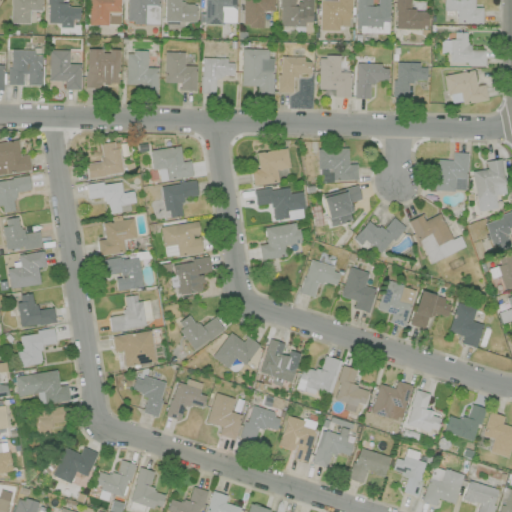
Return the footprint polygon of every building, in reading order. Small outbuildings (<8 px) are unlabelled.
[(9,0),(9,23),(28,23),(28,10),(40,10),(40,0),(9,0)] [(45,0),(46,23),(58,23),(58,27),(71,27),(71,19),(77,19),(78,5),(61,5),(61,0),(45,0)] [(87,0),(87,24),(118,25),(118,0),(87,0)] [(157,0),(125,0),(125,23),(157,23),(157,0)] [(194,21),(195,4),(178,4),(177,0),(161,0),(161,21),(179,21),(194,21)] [(202,0),(202,23),(234,24),(234,0),(202,0)] [(272,0),(241,0),(241,26),(261,27),(262,10),(272,11),(272,0)] [(277,0),(278,26),(301,26),(301,32),(310,32),(309,0),(277,0)] [(317,31),(337,31),(337,25),(349,25),(348,0),(334,0),(335,0),(318,0),(317,31)] [(369,0),(354,0),(354,32),(387,33),(387,0),(375,0),(375,5),(370,5),(369,0)] [(393,0),(393,29),(426,29),(426,10),(409,10),(408,0),(393,0)] [(480,23),(481,7),(472,7),(472,0),(441,0),(442,10),(455,10),(455,23),(480,23)] [(483,65),(483,50),(466,50),(466,32),(453,32),(452,40),(439,40),(439,53),(448,53),(447,64),(483,65)] [(266,49),(240,48),(239,85),(256,86),(256,93),(271,93),(272,58),(266,57),(266,49)] [(84,49),(84,87),(99,87),(99,83),(116,84),(117,49),(106,49),(106,50),(84,49)] [(67,50),(47,50),(46,80),(63,81),(63,89),(78,89),(79,64),(67,63),(67,50)] [(39,84),(40,51),(8,51),(8,84),(23,84),(39,84)] [(156,68),(145,67),(145,51),(124,51),(124,85),(139,85),(139,92),(155,93),(156,68)] [(162,82),(178,83),(178,90),(194,90),(194,65),(182,65),(182,52),(162,51),(162,82)] [(316,89),(333,89),(333,97),(347,97),(348,72),(338,72),(338,56),(317,55),(316,89)] [(276,92),(291,92),(291,75),(308,75),(309,58),(277,57),(276,92)] [(214,93),(214,76),(231,76),(231,59),(200,59),(199,93),(214,93)] [(406,97),(407,81),(424,81),(424,63),(392,63),(392,96),(406,97)] [(385,82),(386,65),(353,64),(353,98),(368,98),(368,82),(385,82)] [(443,75),(447,105),(485,99),(483,84),(474,86),(472,70),(443,75)] [(0,173),(28,170),(27,154),(18,155),(16,140),(0,141),(0,173)] [(120,173),(116,141),(98,144),(100,161),(84,163),(86,178),(120,173)] [(147,149),(149,165),(156,164),(157,180),(190,177),(189,161),(179,162),(178,146),(147,149)] [(315,148),(316,169),(319,169),(319,182),(355,181),(355,164),(347,164),(346,147),(315,148)] [(287,168),(285,148),(254,152),(257,170),(249,171),(251,185),(276,181),(275,170),(287,168)] [(465,190),(465,152),(450,152),(450,160),(432,160),(432,190),(465,190)] [(485,169),(470,171),(476,210),(495,208),(493,195),(504,193),(499,159),(484,161),(485,169)] [(0,211),(14,210),(12,193),(29,190),(26,176),(0,179),(0,211)] [(159,186),(164,217),(182,215),(179,198),(195,195),(193,180),(159,186)] [(105,213),(128,211),(127,203),(133,203),(131,191),(120,192),(119,181),(85,185),(87,198),(103,196),(105,213)] [(300,191),(287,193),(286,186),(252,191),(254,205),(269,203),(271,221),(300,216),(299,209),(303,208),(300,191)] [(327,227),(349,221),(344,203),(359,200),(355,186),(319,195),(327,227)] [(511,212),(482,221),(491,250),(509,245),(504,229),(511,226),(511,212)] [(463,247),(458,235),(450,239),(438,213),(422,221),(419,214),(407,220),(427,264),(463,247)] [(5,251),(39,246),(37,231),(20,233),(17,216),(0,219),(5,251)] [(363,240),(379,254),(402,227),(391,217),(380,231),(366,220),(350,239),(358,245),(363,240)] [(134,237),(130,218),(100,223),(103,239),(95,240),(98,255),(122,251),(120,240),(134,237)] [(159,226),(163,257),(200,252),(198,235),(196,221),(159,226)] [(262,227),(265,244),(257,245),(259,260),(284,256),(282,245),(298,243),(295,222),(262,227)] [(43,267),(42,252),(16,255),(18,267),(5,268),(8,287),(38,284),(36,267),(43,267)] [(497,275),(502,290),(511,286),(511,261),(509,254),(495,259),(498,264),(486,268),(490,278),(497,275)] [(140,287),(136,256),(102,260),(104,276),(112,275),(114,290),(140,287)] [(176,294),(201,291),(198,273),(209,272),(207,258),(166,263),(169,287),(175,286),(176,294)] [(297,293),(311,298),(316,281),(333,286),(338,270),(307,260),(297,293)] [(338,297),(353,301),(351,308),(367,313),(373,288),(363,285),(366,272),(347,267),(338,297)] [(403,326),(412,290),(382,282),(375,309),(390,313),(387,322),(403,326)] [(445,317),(449,300),(416,292),(408,325),(423,329),(427,312),(445,317)] [(511,292),(504,295),(508,308),(496,312),(499,323),(511,319),(511,292)] [(16,325),(53,323),(52,307),(31,308),(30,294),(15,294),(16,325)] [(147,300),(135,301),(134,295),(121,296),(123,314),(107,316),(109,329),(150,324),(147,300)] [(475,347),(480,324),(470,321),(473,307),(454,302),(448,329),(458,331),(456,343),(475,347)] [(192,349),(221,329),(213,317),(197,327),(188,313),(174,323),(192,349)] [(40,363),(38,345),(53,343),(52,329),(17,334),(19,351),(14,351),(16,366),(40,363)] [(153,362),(148,330),(110,336),(112,352),(120,351),(123,367),(153,362)] [(233,358),(243,365),(257,345),(245,336),(241,341),(225,330),(207,355),(226,368),(233,358)] [(282,342),(266,338),(257,372),(272,377),(270,383),(279,386),(282,376),(290,378),(297,353),(287,350),(284,359),(278,357),(282,342)] [(328,394),(339,360),(322,355),(318,371),(301,365),(294,388),(314,394),(315,390),(328,394)] [(366,390),(350,385),(355,370),(340,366),(331,399),(343,402),(341,409),(352,412),(355,402),(362,404),(366,390)] [(67,400),(65,385),(57,386),(55,371),(12,376),(15,396),(35,393),(36,404),(67,400)] [(141,413),(155,416),(164,383),(134,375),(129,391),(145,396),(141,413)] [(204,395),(197,393),(200,383),(185,379),(183,384),(174,382),(164,416),(178,420),(182,404),(200,409),(204,395)] [(377,383),(368,413),(399,421),(409,385),(395,381),(393,388),(377,383)] [(428,394),(413,389),(403,424),(434,432),(439,415),(431,413),(431,411),(423,409),(428,394)] [(239,414),(228,411),(232,398),(213,392),(204,422),(219,427),(217,435),(232,439),(239,414)] [(481,408),(468,405),(465,419),(446,415),(442,433),(473,440),(481,408)] [(48,423),(62,421),(60,406),(32,411),(36,435),(50,433),(48,423)] [(239,438),(252,441),(257,426),(274,431),(278,414),(248,406),(239,438)] [(511,427),(500,424),(502,416),(487,411),(480,435),(491,439),(487,451),(506,457),(511,437),(511,427)] [(276,446),(293,451),(290,459),(304,463),(315,423),(285,414),(276,446)] [(310,463),(325,467),(329,451),(346,456),(352,434),(338,430),(336,434),(319,429),(310,463)] [(0,473),(9,472),(6,442),(0,442),(0,473)] [(94,452),(80,446),(77,453),(61,447),(50,476),(68,483),(73,471),(85,476),(94,452)] [(387,456),(356,447),(346,479),(360,483),(364,471),(381,476),(387,456)] [(415,496),(423,462),(414,460),(415,453),(403,450),(401,460),(393,458),(389,472),(405,475),(401,493),(415,496)] [(91,488),(98,490),(96,497),(105,500),(107,493),(122,497),(132,464),(118,460),(113,475),(97,470),(91,488)] [(419,501),(434,506),(436,498),(451,503),(461,475),(431,465),(419,501)] [(152,471),(137,467),(128,500),(158,509),(163,493),(146,488),(152,471)] [(474,511),(490,511),(496,488),(465,481),(461,499),(477,503),(474,511)] [(197,511),(204,490),(190,486),(185,503),(168,498),(164,511),(197,511)] [(511,511),(511,490),(505,488),(498,511),(511,511)] [(0,511),(4,511),(10,492),(0,489),(0,511)] [(236,511),(238,507),(223,503),(225,495),(210,491),(203,511),(236,511)] [(33,511),(36,502),(15,497),(11,511),(33,511)]
